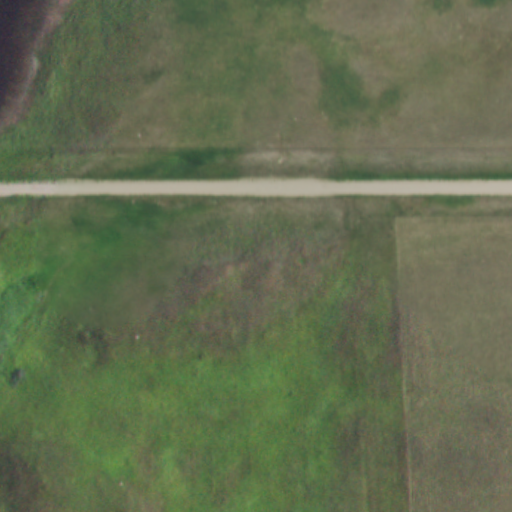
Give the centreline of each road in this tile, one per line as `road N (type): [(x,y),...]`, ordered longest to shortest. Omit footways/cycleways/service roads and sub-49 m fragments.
road 1 (residential): [(511,188),(0,188)]
road 2 (track): [(401,189),(393,250),(403,511)]
